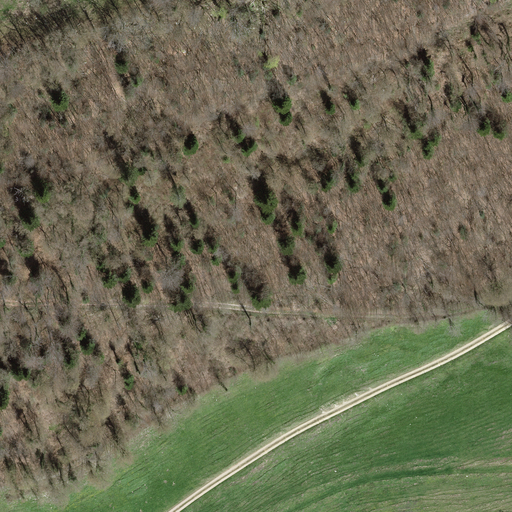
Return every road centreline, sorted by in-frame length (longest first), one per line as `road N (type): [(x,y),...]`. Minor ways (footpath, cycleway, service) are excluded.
road 1 (track): [(511,5),(0,189)]
road 2 (track): [(68,304),(353,319),(438,316),(511,300)]
road 3 (track): [(171,511),(299,428),(511,320)]
